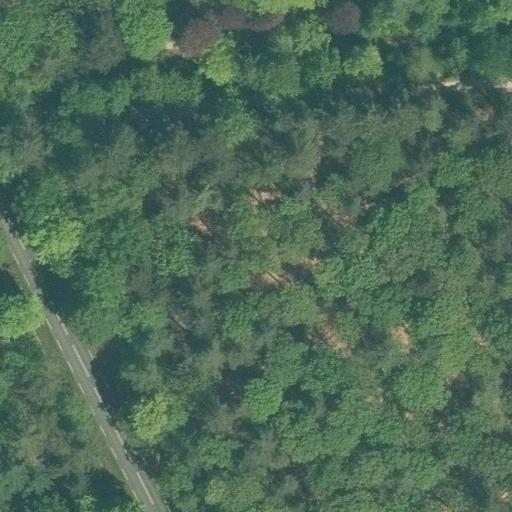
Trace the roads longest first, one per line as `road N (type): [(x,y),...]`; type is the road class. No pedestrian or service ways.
road 1 (track): [(30,118),(511,80)]
road 2 (track): [(238,511),(30,118)]
road 3 (primary): [(153,511),(0,205)]
road 4 (track): [(12,119),(41,95),(228,0)]
